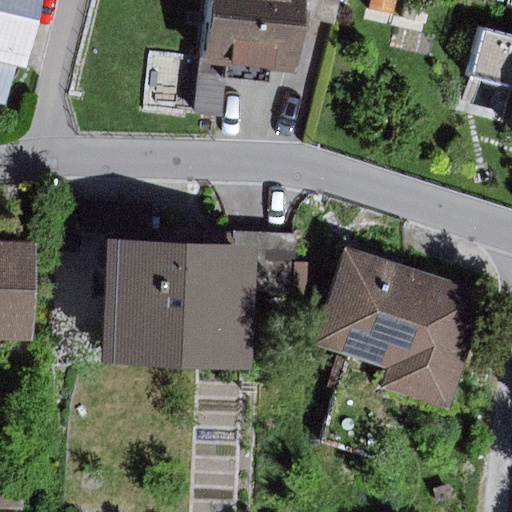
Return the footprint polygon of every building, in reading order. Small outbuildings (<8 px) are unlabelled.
[(21,0),(0,0),(0,59),(2,60),(7,61),(21,0)] [(284,0),(188,0),(183,56),(190,57),(208,59),(207,73),(218,74),(250,77),(252,60),(278,62),(283,11),(284,0)] [(284,0),(283,11),(325,21),(331,0),(284,0)] [(511,136),(511,35),(469,25),(457,71),(506,84),(493,132),(511,136)] [(208,59),(190,57),(186,112),(215,114),(218,74),(207,73),(208,59)] [(147,199),(74,197),(73,226),(147,227),(147,199)] [(227,229),(227,236),(72,231),(68,355),(222,360),(225,287),(256,288),(258,230),(227,229)] [(288,231),(258,230),(256,288),(286,289),(288,231)] [(0,332),(10,333),(13,237),(0,236),(0,332)] [(437,405),(475,283),(330,238),(299,337),(375,361),(368,383),(437,405)] [(20,455),(0,453),(0,507),(17,508),(20,455)]
